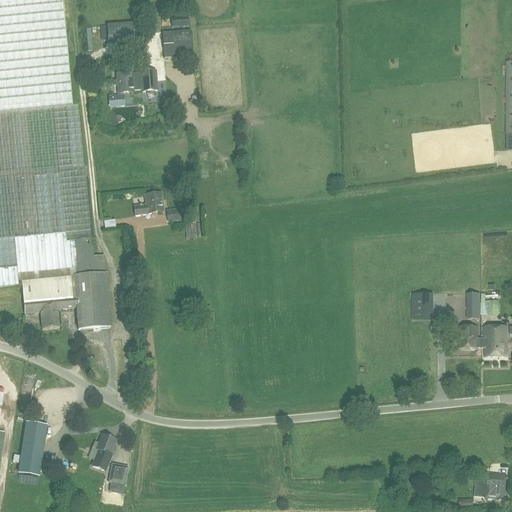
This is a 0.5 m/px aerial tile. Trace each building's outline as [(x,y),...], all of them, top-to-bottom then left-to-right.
[(0,0),(0,288),(18,286),(17,283),(21,283),(20,276),(69,271),(66,242),(69,242),(91,239),(78,106),(72,107),(62,0),(0,0)] [(135,23),(106,25),(108,45),(137,42),(135,23)] [(164,59),(192,57),(191,31),(162,34),(164,59)] [(133,93),(133,91),(141,91),(141,93),(158,92),(156,71),(140,72),(140,74),(132,74),(132,73),(115,75),(116,81),(113,81),(113,87),(116,86),(117,95),(133,93)] [(145,206),(134,207),(135,216),(163,212),(161,194),(150,195),(150,194),(143,195),(145,206)] [(166,211),(167,223),(181,222),(181,221),(179,210),(179,209),(166,211)] [(187,209),(179,210),(181,221),(188,220),(187,209)] [(186,240),(196,239),(195,225),(185,226),(186,240)] [(77,331),(110,329),(106,274),(105,274),(103,256),(93,257),(91,239),(69,242),(66,242),(69,271),(20,276),(21,283),(73,277),(75,309),(77,331)] [(73,277),(21,283),(24,315),(40,314),(41,330),(58,329),(57,311),(75,309),(73,277)] [(480,296),(468,296),(468,321),(480,321),(480,296)] [(498,316),(499,301),(484,301),(484,316),(498,316)] [(430,319),(430,307),(409,307),(409,319),(430,319)] [(484,349),(484,340),(477,340),(476,328),(458,328),(459,349),(477,349),(484,349)] [(484,328),(484,340),(484,349),(484,357),(506,357),(506,328),(484,328)] [(426,335),(362,337),(362,349),(427,347),(426,335)] [(39,477),(47,426),(25,423),(17,473),(39,477)] [(95,450),(97,451),(90,467),(105,473),(112,457),(113,457),(116,449),(113,448),(116,441),(102,435),(95,450)] [(108,483),(110,484),(108,493),(123,496),(128,468),(112,465),(108,483)] [(473,466),(462,467),(462,475),(474,474),(473,466)] [(485,499),(496,500),(496,501),(505,501),(506,475),(486,474),(485,499)]
